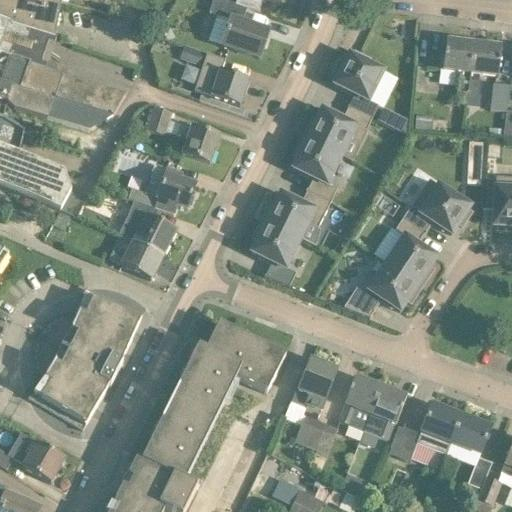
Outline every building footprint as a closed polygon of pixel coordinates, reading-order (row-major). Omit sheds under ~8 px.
[(53,42),(60,6),(41,0),(0,0),(0,27),(49,43),(49,41),(53,42)] [(236,0),(234,8),(246,12),(258,16),(263,2),(282,9),(284,0),(236,0)] [(234,8),(214,1),(209,16),(229,23),(220,50),(259,63),(268,36),(241,26),(246,12),(234,8)] [(38,72),(49,43),(0,27),(0,58),(38,73),(38,72)] [(467,98),(473,47),(445,44),(443,60),(441,60),(440,73),(439,75),(460,78),(456,107),(466,108),(467,98)] [(473,47),(467,98),(478,99),(479,84),(477,84),(478,79),(483,80),(496,82),(498,71),(500,51),(473,47)] [(180,62),(202,70),(206,57),(184,49),(180,62)] [(347,111),(372,123),(378,110),(368,105),(383,76),(367,68),(369,64),(355,57),(353,60),(348,58),(334,88),(354,99),(349,110),(348,109),(347,111)] [(60,80),(38,72),(38,73),(0,58),(0,86),(2,87),(2,86),(11,89),(6,105),(7,106),(13,111),(36,119),(88,135),(110,123),(102,120),(90,116),(77,112),(64,108),(51,104),(60,80)] [(248,84),(218,74),(213,87),(202,83),(198,97),(239,111),(248,84)] [(61,81),(61,80),(60,80),(51,104),(64,108),(73,85),(61,81)] [(77,112),(86,89),(73,85),(64,108),(77,112)] [(11,89),(2,86),(2,87),(0,86),(0,122),(1,122),(7,106),(6,105),(11,89)] [(505,116),(505,115),(508,90),(492,88),(489,114),(505,116)] [(90,116),(99,92),(86,89),(77,112),(90,116)] [(102,120),(111,96),(99,92),(90,116),(102,120)] [(112,122),(124,100),(111,96),(102,120),(110,123),(112,122)] [(303,141),(341,160),(355,130),(365,135),(372,123),(347,111),(346,112),(348,112),(342,124),(321,113),(316,125),(312,123),(303,141)] [(164,138),(168,125),(171,117),(154,112),(146,134),(163,140),(164,138)] [(511,115),(505,115),(505,116),(502,142),(511,143),(511,115)] [(432,119),(415,117),(414,130),(431,132),(432,119)] [(22,133),(1,122),(0,122),(0,151),(17,159),(22,133)] [(218,142),(180,129),(176,142),(184,145),(180,158),(209,168),(218,142)] [(503,131),(494,130),(493,139),(502,140),(503,131)] [(326,189),(341,160),(303,141),(294,159),(298,161),(292,172),(313,182),(308,194),(306,193),(306,194),(330,206),(336,194),(326,189)] [(481,164),(482,147),(468,146),(467,163),(481,164)] [(63,178),(17,159),(0,151),(0,191),(59,216),(69,197),(63,178)] [(133,206),(132,207),(156,214),(172,220),(176,210),(186,213),(194,189),(179,183),(180,180),(153,170),(148,184),(160,188),(155,201),(131,193),(127,204),(133,206)] [(511,181),(495,180),(493,230),(497,230),(497,234),(511,235),(511,181)] [(402,222),(425,238),(426,236),(425,236),(431,226),(451,238),(458,228),(461,230),(470,216),(467,214),(469,210),(428,183),(402,222)] [(261,225),(300,243),(307,228),(317,232),(330,206),(306,194),(305,196),(306,196),(301,207),(280,197),(274,209),(270,207),(261,225)] [(118,240),(132,247),(161,261),(175,234),(153,223),(156,214),(132,207),(128,219),(118,240)] [(59,216),(53,229),(64,234),(70,220),(59,216)] [(424,239),(425,238),(402,222),(394,234),(404,240),(386,267),(421,291),(432,274),(429,272),(436,261),(416,248),(423,238),(424,239)] [(263,280),(289,290),(295,277),(285,273),(300,243),(261,225),(253,243),(257,245),(251,256),(271,266),(263,280)] [(161,261),(132,247),(126,260),(113,253),(108,263),(149,284),(161,261)] [(0,273),(9,261),(8,261),(6,263),(0,259),(0,273)] [(421,291),(386,267),(376,282),(367,276),(343,312),(369,322),(374,315),(372,314),(380,303),(399,316),(406,305),(410,307),(421,291)] [(142,319),(85,293),(77,309),(73,317),(77,319),(70,335),(71,336),(71,335),(77,337),(68,353),(61,349),(60,351),(68,356),(59,371),(54,368),(55,367),(54,366),(44,382),(41,380),(28,402),(82,434),(91,420),(102,401),(104,398),(103,397),(102,397),(101,396),(105,389),(109,391),(122,366),(118,364),(122,356),(123,357),(123,358),(124,358),(142,319)] [(266,397),(276,378),(284,360),(218,327),(204,355),(197,352),(141,466),(135,463),(111,511),(185,511),(195,492),(184,486),(236,382),(266,397)] [(315,454),(325,429),(316,426),(336,374),(310,364),(300,388),(297,387),(283,424),(300,430),(294,446),(315,454)] [(354,381),(337,425),(347,429),(347,431),(362,437),(363,435),(367,423),(380,391),(354,381)] [(363,435),(388,445),(406,401),(380,391),(367,423),(363,435)] [(445,459),(449,449),(448,449),(460,420),(431,409),(420,435),(418,440),(406,435),(396,461),(409,466),(416,447),(445,459)] [(448,449),(449,449),(479,460),(490,432),(460,420),(448,449)] [(315,454),(305,478),(317,483),(336,434),(325,429),(315,454)] [(64,463),(36,447),(22,472),(50,488),(64,463)] [(511,447),(500,477),(511,481),(511,490),(511,493),(511,447)] [(0,469),(3,472),(9,461),(0,455),(0,469)] [(481,493),(485,482),(491,468),(477,463),(467,488),(468,489),(480,493),(481,493)] [(363,505),(370,486),(347,478),(339,496),(363,505)] [(320,511),(325,504),(279,481),(271,500),(291,509),(289,511),(320,511)] [(481,493),(480,493),(476,504),(475,505),(491,511),(500,488),(485,482),(481,493)] [(7,493),(0,489),(0,511),(37,511),(5,498),(7,493)] [(480,493),(468,489),(464,499),(476,504),(480,493)]
